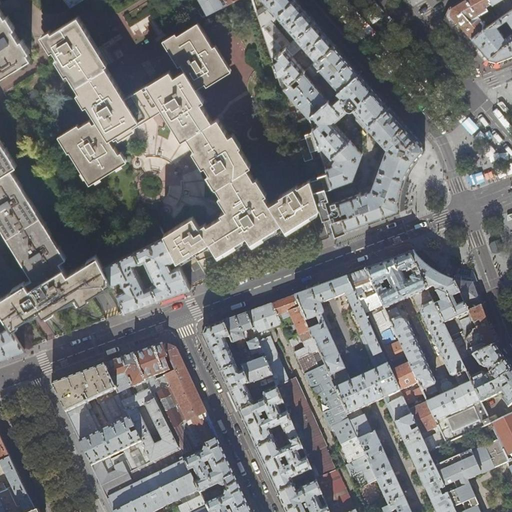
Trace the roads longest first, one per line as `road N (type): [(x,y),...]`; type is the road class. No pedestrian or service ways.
road 1 (tertiary): [(177,316),(467,208)]
road 2 (primary): [(320,0),(438,136),(467,208)]
road 3 (residential): [(177,316),(268,511)]
road 4 (residential): [(29,370),(100,511)]
road 5 (tertiary): [(29,370),(177,316)]
road 6 (primary): [(467,208),(511,330)]
